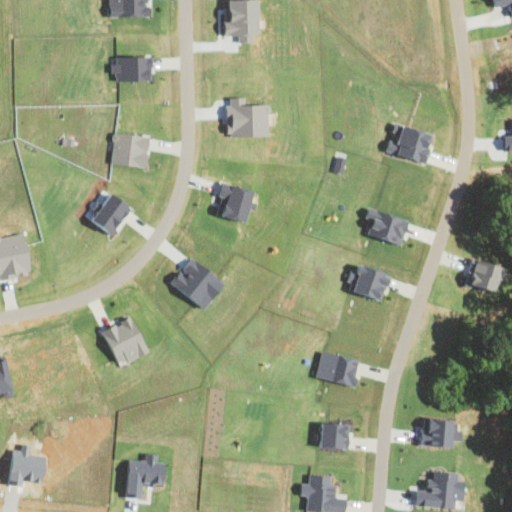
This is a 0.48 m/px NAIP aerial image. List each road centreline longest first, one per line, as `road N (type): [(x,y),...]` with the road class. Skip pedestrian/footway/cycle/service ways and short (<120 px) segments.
road 1 (residential): [(374,511),(390,382),(461,166),(468,122),(457,0)]
road 2 (residential): [(187,0),(185,169),(158,238),(99,290),(0,317)]
